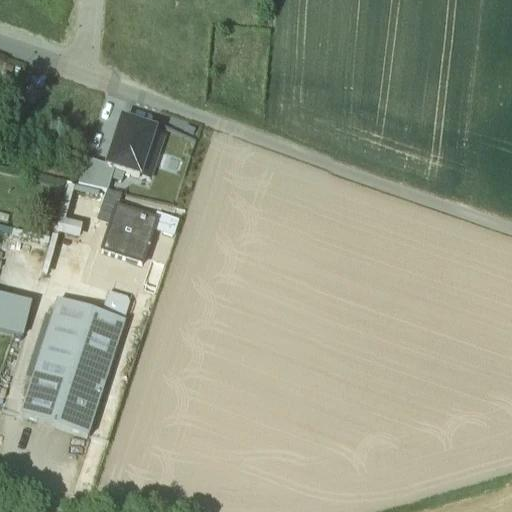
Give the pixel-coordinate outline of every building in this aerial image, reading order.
[(111,192),(135,200),(149,154),(117,144),(102,189),(111,192)] [(104,214),(111,192),(102,189),(82,183),(74,207),(104,214)] [(136,282),(150,238),(113,227),(99,271),(136,282)] [(0,320),(0,350),(20,356),(27,327),(0,320)] [(120,343),(55,321),(16,436),(82,458),(120,343)]
